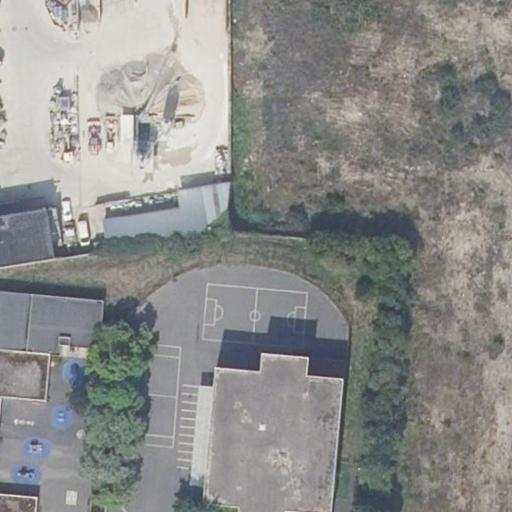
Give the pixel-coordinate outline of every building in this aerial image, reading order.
[(181,193),(184,209),(103,222),(108,252),(227,233),(229,184),(181,193)] [(0,221),(47,214),(46,210),(0,217),(0,221)] [(0,269),(54,261),(47,214),(0,221),(0,269)] [(0,511),(37,511),(39,501),(0,497),(0,441),(5,394),(50,399),(54,353),(65,354),(66,343),(103,347),(107,299),(36,292),(0,288),(0,511)] [(239,511),(331,511),(343,380),(306,376),(308,357),(264,353),(262,373),(217,368),(205,505),(240,508),(239,511)]
